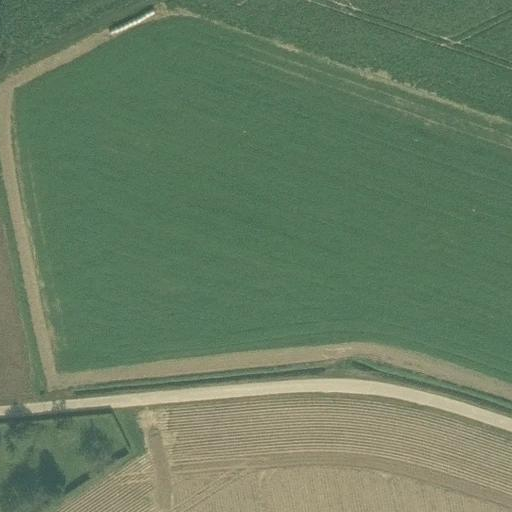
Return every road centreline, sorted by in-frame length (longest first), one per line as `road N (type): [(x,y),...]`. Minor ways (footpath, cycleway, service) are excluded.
road 1 (unclassified): [(511,427),(356,378),(0,415)]
road 2 (track): [(155,0),(0,73)]
